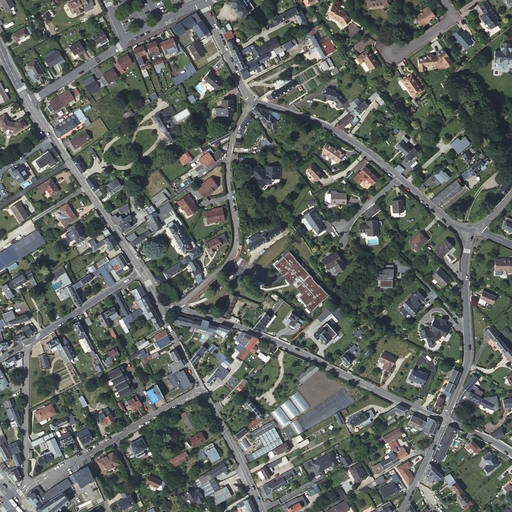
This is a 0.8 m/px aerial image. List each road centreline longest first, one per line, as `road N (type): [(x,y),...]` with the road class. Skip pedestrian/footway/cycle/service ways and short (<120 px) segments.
road 1 (residential): [(444,419),(263,335),(174,308)]
road 2 (residential): [(174,308),(234,250),(227,161),(250,100)]
road 3 (residential): [(199,389),(25,488)]
road 4 (residential): [(444,419),(468,360),(463,270),(477,229)]
road 5 (residential): [(397,178),(320,125),(250,100)]
road 6 (residential): [(25,488),(25,343)]
road 7 (residential): [(199,389),(263,511)]
road 8 (residential): [(25,343),(140,271)]
